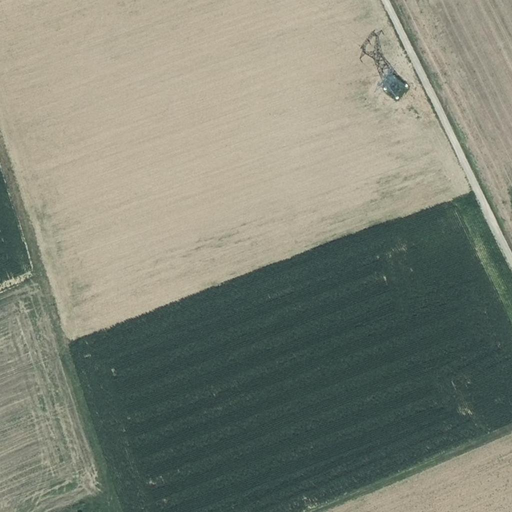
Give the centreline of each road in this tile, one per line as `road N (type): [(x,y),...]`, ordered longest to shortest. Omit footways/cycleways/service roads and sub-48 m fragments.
road 1 (track): [(120,511),(0,131)]
road 2 (track): [(511,258),(386,0)]
road 3 (track): [(313,511),(511,427)]
